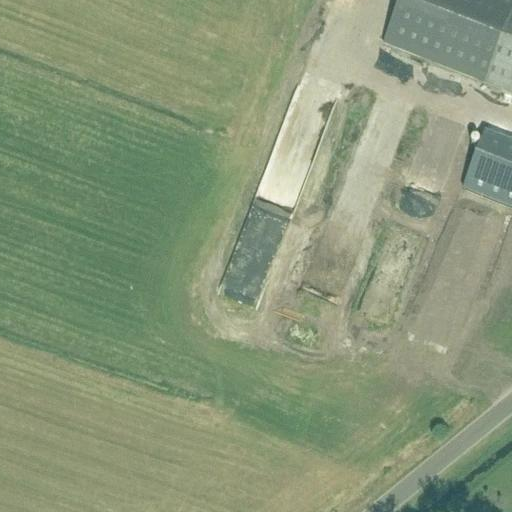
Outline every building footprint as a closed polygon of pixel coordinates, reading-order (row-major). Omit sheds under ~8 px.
[(511,0),(394,0),(377,44),(511,97),(511,0)] [(511,146),(484,136),(462,192),(511,212),(511,146)] [(417,180),(384,281),(401,287),(434,186),(417,180)] [(477,239),(453,231),(434,284),(458,292),(477,239)] [(419,315),(444,326),(453,308),(439,302),(436,310),(423,305),(419,315)]
